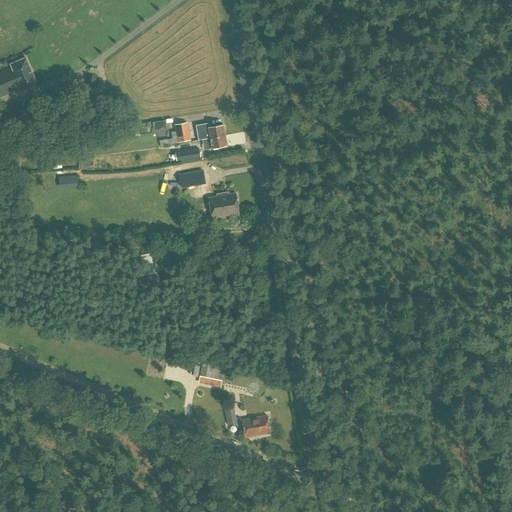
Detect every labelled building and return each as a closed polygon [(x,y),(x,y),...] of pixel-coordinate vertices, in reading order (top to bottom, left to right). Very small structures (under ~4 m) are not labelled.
[(0,73),(0,97),(21,89),(23,92),(38,86),(26,58),(11,64),(12,68),(0,73)] [(159,141),(160,146),(191,140),(188,122),(175,125),(176,132),(171,132),(172,138),(159,141)] [(202,140),(225,135),(223,125),(209,127),(208,123),(196,125),(198,141),(202,140)] [(202,140),(204,150),(227,146),(225,135),(202,140)] [(179,152),(180,160),(200,157),(199,149),(179,152)] [(90,165),(90,158),(78,158),(79,170),(94,170),(94,165),(90,165)] [(181,189),(183,188),(200,185),(201,196),(210,195),(208,185),(206,184),(204,170),(179,174),(181,189)] [(61,188),(80,187),(79,175),(61,176),(61,188)] [(212,218),(239,213),(235,194),(209,198),(212,218)] [(164,257),(145,255),(142,272),(157,274),(158,266),(163,267),(164,257)] [(223,381),(225,371),(219,370),(220,366),(202,363),(199,377),(217,381),(217,379),(223,381)] [(228,426),(237,424),(234,407),(225,409),(228,426)] [(245,438),(270,433),(267,416),(242,420),(245,438)]
